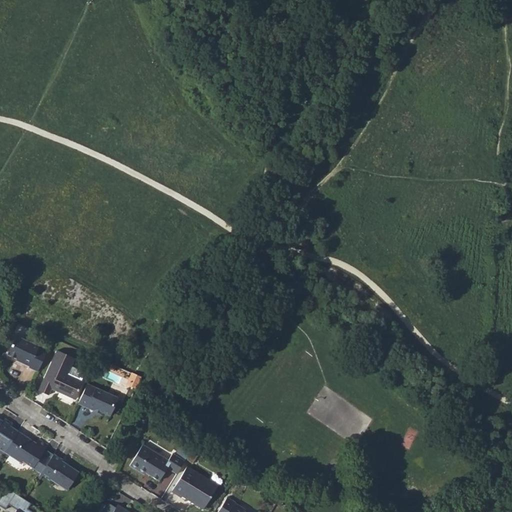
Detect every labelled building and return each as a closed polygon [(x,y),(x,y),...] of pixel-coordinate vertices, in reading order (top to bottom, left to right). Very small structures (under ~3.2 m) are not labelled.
[(32,367),(40,372),(49,352),(39,347),(41,345),(20,336),(12,353),(26,360),(25,362),(33,366),(32,367)] [(61,350),(42,391),(51,395),(54,388),(76,399),(86,380),(72,373),(76,363),(78,358),(61,350)] [(72,373),(86,380),(90,371),(76,363),(72,373)] [(126,385),(136,391),(141,381),(131,375),(126,385)] [(122,399),(90,382),(81,402),(96,410),(97,408),(112,416),(122,399)] [(0,447),(8,453),(22,432),(14,427),(16,424),(11,421),(9,423),(0,417),(0,440),(3,442),(0,446),(0,447)] [(38,443),(22,432),(8,453),(23,463),(25,462),(36,469),(50,447),(40,440),(38,443)] [(167,470),(178,476),(189,459),(192,454),(183,449),(177,458),(173,455),(169,462),(143,446),(129,467),(143,476),(145,473),(159,482),(167,470)] [(65,460),(56,454),(39,480),(49,486),(50,484),(66,494),(80,474),(63,462),(65,460)] [(197,457),(192,454),(189,459),(193,462),(197,457)] [(216,486),(187,468),(171,492),(181,498),(182,496),(202,509),(216,486)] [(8,507),(17,493),(9,488),(0,502),(8,507)] [(247,511),(249,511),(238,505),(240,503),(231,498),(222,511),(247,511)] [(130,511),(118,505),(116,507),(110,503),(104,511),(130,511)]
